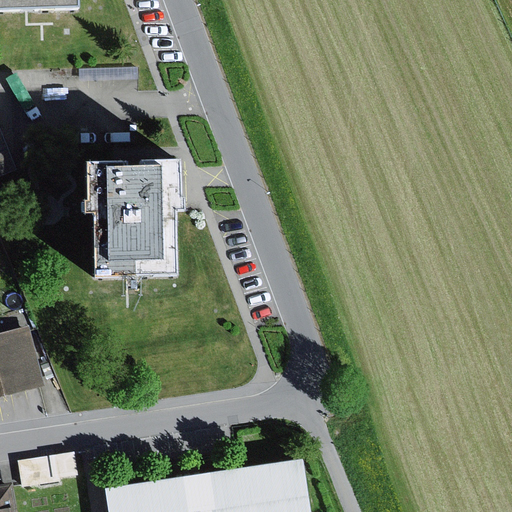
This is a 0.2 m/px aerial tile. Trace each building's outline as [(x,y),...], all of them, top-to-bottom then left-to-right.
[(0,0),(0,16),(82,15),(81,0),(0,0)] [(138,68),(81,70),(82,82),(139,80),(138,68)] [(0,124),(0,177),(19,170),(0,124)] [(127,166),(89,167),(90,205),(84,205),(84,215),(93,215),(95,282),(180,280),(178,216),(185,216),(185,202),(181,202),(180,165),(141,166),(141,172),(127,172),(127,166)] [(33,328),(0,336),(0,398),(49,384),(33,328)] [(76,453),(20,461),(24,489),(63,483),(62,478),(80,476),(76,453)] [(23,511),(14,457),(0,459),(0,511),(23,511)] [(280,511),(273,460),(99,486),(103,511),(280,511)]
